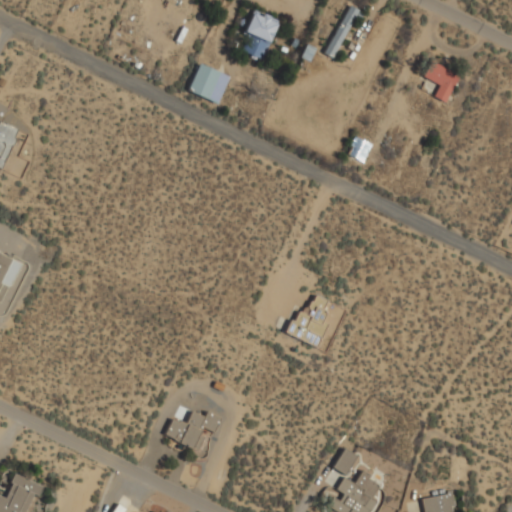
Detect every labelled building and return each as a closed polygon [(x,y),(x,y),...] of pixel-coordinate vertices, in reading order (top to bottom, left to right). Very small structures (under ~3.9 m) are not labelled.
[(322,54),(331,59),(358,10),(349,5),(322,54)] [(279,21),(253,9),(240,37),(248,41),(242,54),(261,62),(279,21)] [(445,102),(458,74),(430,62),(422,79),(438,85),(433,97),(445,102)] [(186,91),(216,104),(228,76),(198,63),(186,91)] [(0,168),(4,170),(16,127),(0,122),(0,168)] [(361,162),(370,144),(354,137),(346,155),(361,162)] [(0,302),(6,286),(0,283),(10,256),(0,252),(0,302)] [(316,348),(326,323),(321,321),(329,301),(306,292),(288,336),(316,348)] [(191,411),(185,424),(171,418),(163,437),(194,450),(203,429),(212,433),(219,417),(205,411),(203,416),(191,411)] [(331,468),(344,475),(356,455),(343,448),(331,468)] [(341,477),(333,494),(333,493),(326,508),(334,511),(368,511),(374,501),(370,499),(378,481),(359,472),(354,483),(341,477)] [(28,511),(40,484),(13,474),(5,497),(0,495),(0,511),(28,511)] [(452,511),(450,494),(421,498),(422,511),(452,511)]
